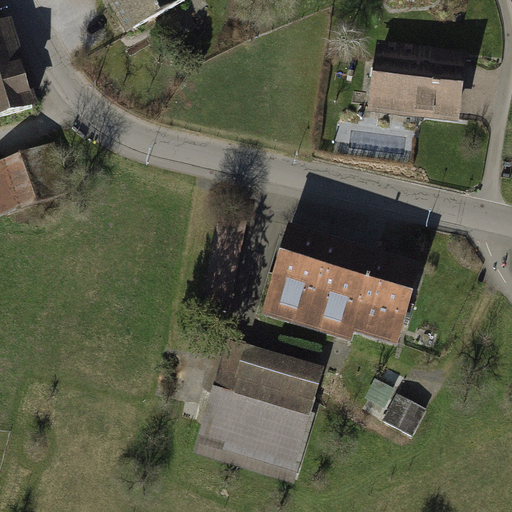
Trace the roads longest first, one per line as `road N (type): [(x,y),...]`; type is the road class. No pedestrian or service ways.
road 1 (residential): [(485,217),(151,142),(83,105)]
road 2 (residential): [(485,217),(511,43),(502,0)]
road 3 (residential): [(83,105),(16,0)]
